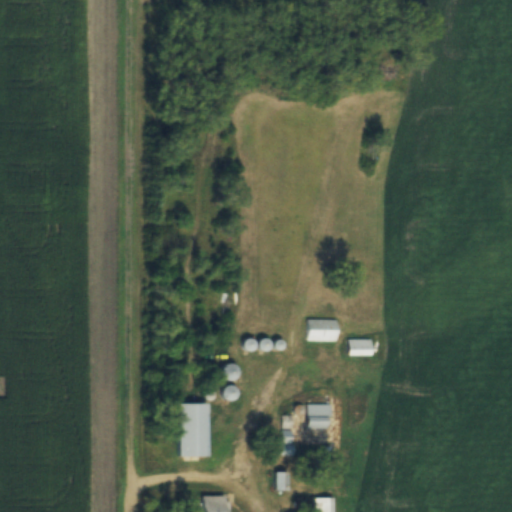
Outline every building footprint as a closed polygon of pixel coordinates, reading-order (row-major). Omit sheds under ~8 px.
[(336,317),(302,317),(302,339),(336,339),(336,317)] [(304,425),(328,425),(328,401),(304,401),(304,425)] [(179,456),(179,404),(206,404),(207,456),(179,456)] [(274,452),(290,452),(290,426),(274,426),(274,452)] [(226,511),(228,494),(198,493),(197,511),(226,511)] [(330,511),(331,494),(315,494),(315,511),(330,511)]
